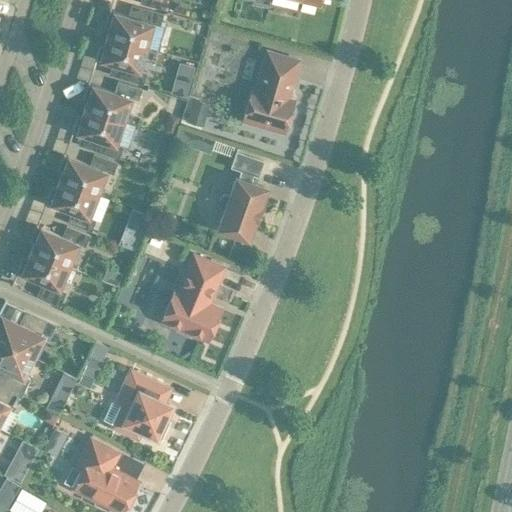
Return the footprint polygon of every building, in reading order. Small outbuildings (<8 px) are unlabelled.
[(139,0),(139,3),(163,10),(165,0),(139,0)] [(105,36),(145,47),(152,23),(158,25),(162,14),(129,5),(126,16),(107,10),(103,26),(107,27),(105,36)] [(138,71),(145,47),(105,36),(102,44),(98,43),(93,59),(111,63),(107,74),(141,85),(145,73),(138,71)] [(241,120),(283,132),(292,100),(285,98),(287,92),(288,93),(297,60),(266,51),(255,89),(251,88),(241,120)] [(187,78),(184,87),(200,92),(203,82),(187,78)] [(82,108),(122,121),(130,98),(136,100),(140,88),(116,81),(113,92),(86,83),(81,98),(85,100),(82,108)] [(114,145),(122,121),(82,108),(80,117),(75,115),(70,130),(97,139),(93,150),(117,159),(121,147),(114,145)] [(189,111),(186,122),(201,127),(204,116),(189,111)] [(166,124),(163,134),(173,136),(176,127),(166,124)] [(201,136),(196,149),(209,153),(213,140),(201,136)] [(223,209),(217,228),(247,238),(265,187),(249,182),(251,174),(255,176),(261,161),(234,151),(229,166),(240,170),(237,178),(235,177),(228,196),(225,195),(221,196),(219,198),(218,201),(218,205),(220,208),(223,209)] [(57,180),(96,194),(105,171),(111,174),(116,162),(92,154),(88,165),(61,155),(56,170),(60,171),(57,180)] [(90,231),(94,220),(87,217),(96,194),(57,180),(54,188),(49,186),(44,201),(70,211),(66,222),(90,231)] [(29,250),(67,266),(77,244),(83,246),(88,235),(65,226),(61,236),(34,225),(28,240),(32,242),(29,250)] [(67,266),(29,250),(25,258),(21,256),(15,271),(41,282),(35,296),(58,307),(64,292),(58,289),(67,266)] [(206,339),(219,309),(205,303),(207,296),(209,297),(222,267),(192,255),(177,291),(173,290),(161,320),(175,326),(175,330),(189,336),(192,333),(206,339)] [(0,341),(30,356),(39,338),(47,341),(55,323),(22,308),(21,310),(23,310),(16,324),(0,316),(0,341)] [(0,384),(20,395),(29,378),(21,375),(30,356),(0,341),(0,384)] [(92,349),(84,367),(92,370),(96,372),(104,354),(92,349)] [(169,405),(162,402),(168,388),(130,371),(116,401),(123,404),(113,426),(136,436),(139,429),(160,439),(169,420),(163,418),(169,405)] [(66,373),(61,383),(70,388),(75,378),(66,373)] [(0,415),(5,407),(12,411),(20,395),(0,384),(0,415)] [(47,409),(42,420),(52,425),(57,415),(47,409)] [(113,468),(120,453),(89,438),(75,466),(82,470),(72,489),(95,501),(94,503),(107,510),(108,507),(117,511),(121,511),(123,509),(127,508),(130,502),(129,498),(138,481),(113,468)] [(21,440),(12,456),(28,465),(37,448),(21,440)] [(5,477),(0,485),(0,490),(11,497),(18,485),(5,477)] [(38,511),(44,502),(20,488),(8,510),(11,511),(38,511)]
